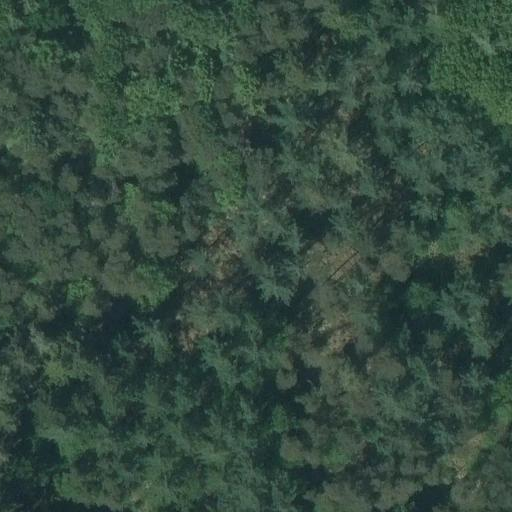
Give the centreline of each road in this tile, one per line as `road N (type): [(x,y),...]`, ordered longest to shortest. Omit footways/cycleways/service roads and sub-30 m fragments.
road 1 (track): [(0,447),(41,381),(101,329),(259,146),(280,45),(309,0)]
road 2 (track): [(407,0),(511,148)]
